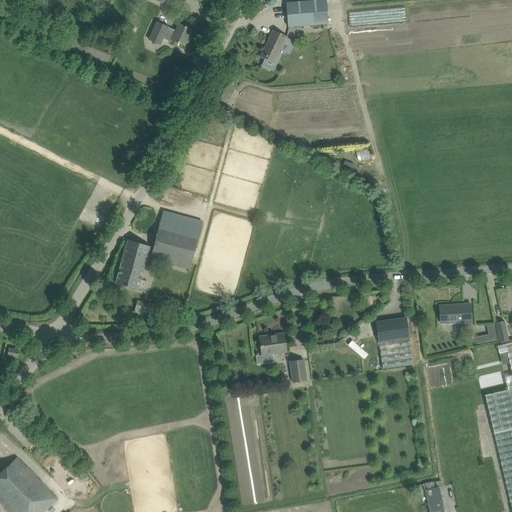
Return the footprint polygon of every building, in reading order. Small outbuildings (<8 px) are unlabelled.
[(288,27),(298,26),(328,24),(326,0),(325,0),(286,3),(288,27)] [(149,40),(151,41),(160,45),(163,39),(177,45),(178,43),(185,46),(192,30),(179,24),(176,31),(168,27),(157,22),(149,40)] [(287,38),(282,35),(273,31),(266,45),(267,46),(265,49),(265,48),(261,56),(274,63),(287,38)] [(74,38),(70,47),(86,54),(91,45),(74,38)] [(225,90),(220,100),(228,104),(234,94),(226,90),(225,90)] [(140,138),(148,122),(122,109),(114,124),(140,138)] [(116,283),(138,290),(147,257),(189,269),(202,222),(164,212),(154,248),(128,240),(116,283)] [(134,312),(159,319),(162,307),(137,301),(134,312)] [(441,324),(472,322),(470,304),(440,306),(441,324)] [(406,318),(376,322),(378,343),(379,343),(409,339),(406,318)] [(504,321),(496,323),(500,342),(508,341),(504,321)] [(495,332),(488,334),(488,335),(490,342),(497,340),(495,332)] [(287,352),(285,343),(284,334),(259,337),(262,356),(287,352)] [(9,348),(21,349),(21,339),(10,339),(9,348)] [(409,339),(379,343),(383,369),(413,364),(409,339)] [(509,390),(485,396),(511,507),(511,342),(497,346),(499,353),(507,351),(511,371),(511,375),(505,377),(509,390)] [(19,350),(9,348),(8,356),(18,358),(19,350)] [(493,458),(482,459),(468,358),(428,365),(445,485),(455,484),(459,511),(499,511),(500,511),(493,458)] [(307,381),(304,360),(289,362),(292,383),(307,381)] [(0,502),(9,511),(45,511),(51,506),(58,499),(17,458),(0,474),(0,502)] [(425,490),(429,511),(444,511),(439,487),(425,490)]
